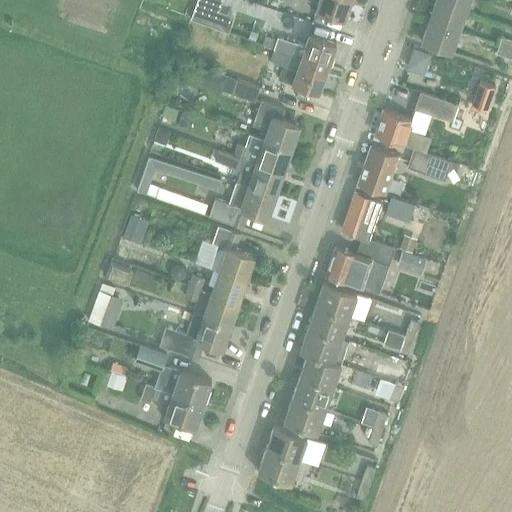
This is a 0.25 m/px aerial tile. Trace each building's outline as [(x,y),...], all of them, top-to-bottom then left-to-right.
[(198,0),(192,20),(213,28),(221,0),(198,0)] [(319,0),(316,11),(344,20),(350,0),(319,0)] [(429,21),(459,31),(466,11),(436,0),(429,21)] [(435,0),(436,0),(466,11),(469,0),(435,0)] [(452,52),(459,31),(429,21),(421,42),(452,52)] [(336,43),(317,36),(310,33),(306,47),(265,33),(261,45),(275,49),(327,68),(336,43)] [(511,57),(511,39),(502,36),(496,53),(511,58),(511,57)] [(318,93),(327,68),(275,49),(271,60),(298,69),(293,84),(318,93)] [(428,54),(414,50),(409,67),(422,71),(428,54)] [(237,79),(232,92),(254,100),(259,87),(237,79)] [(479,81),(472,104),(488,109),(495,86),(479,81)] [(511,85),(498,82),(491,106),(509,111),(511,101),(511,85)] [(414,108),(452,121),(458,105),(420,91),(414,108)] [(268,131),(264,140),(290,149),(298,126),(280,120),(284,109),(261,101),(252,126),(268,131)] [(431,137),(408,129),(412,118),(383,108),(374,134),(414,148),(426,152),(431,137)] [(158,128),(154,140),(165,144),(170,132),(158,128)] [(248,135),(245,146),(249,147),(245,159),(283,172),(290,149),(264,140),(248,135)] [(234,155),(245,159),(249,147),(238,144),(234,155)] [(399,154),(390,151),(371,145),(357,184),(385,193),(399,154)] [(451,161),(426,152),(414,148),(407,167),(445,180),(451,161)] [(214,161),(223,164),(240,170),(236,181),(275,195),(283,172),(245,159),(234,155),(218,150),(214,161)] [(221,178),(148,155),(137,191),(147,194),(155,169),(218,188),(221,178)] [(275,195),(236,181),(228,204),(215,199),(209,216),(242,228),(248,211),(267,218),(275,195)] [(341,229),(362,236),(368,239),(382,199),(355,190),(341,229)] [(158,198),(205,214),(207,206),(161,191),(158,198)] [(391,198),(385,214),(409,222),(414,206),(391,198)] [(140,218),(132,215),(131,215),(123,235),(132,238),(140,218)] [(148,216),(142,234),(157,239),(163,220),(148,216)] [(220,271),(245,280),(254,257),(235,250),(240,234),(219,226),(213,242),(218,244),(209,267),(220,271)] [(326,275),(361,286),(380,293),(390,264),(395,248),(368,239),(362,236),(356,253),(336,246),(326,275)] [(403,251),(398,266),(421,274),(426,259),(403,251)] [(130,268),(111,261),(105,276),(113,279),(115,273),(126,277),(130,268)] [(181,280),(190,283),(189,286),(201,290),(205,277),(184,270),(181,280)] [(245,280),(220,271),(217,280),(212,294),(238,302),(245,280)] [(315,305),(349,316),(357,293),(323,282),(315,305)] [(122,298),(113,295),(115,287),(102,283),(100,290),(99,290),(88,322),(112,329),(122,298)] [(197,300),(201,290),(189,286),(186,296),(197,300)] [(212,294),(205,315),(230,324),(238,302),(212,294)] [(307,327),(341,339),(349,316),(315,305),(307,327)] [(166,327),(160,345),(197,359),(203,342),(222,348),(230,324),(205,315),(205,316),(193,312),(185,334),(166,327)] [(410,319),(405,335),(413,338),(419,322),(410,319)] [(307,353),(333,361),(341,339),(307,327),(300,350),(307,353)] [(399,351),(407,354),(408,354),(413,338),(405,335),(399,351)] [(75,352),(83,355),(89,339),(81,336),(75,352)] [(166,354),(140,345),(135,361),(160,369),(154,386),(203,403),(211,381),(180,370),(180,371),(162,365),(166,354)] [(366,359),(384,362),(386,348),(369,346),(366,359)] [(299,375),(333,387),(341,364),(333,361),(307,353),(299,375)] [(110,369),(127,375),(130,368),(113,362),(110,369)] [(398,372),(395,383),(403,386),(409,370),(403,368),(400,367),(398,372)] [(110,373),(106,384),(119,389),(124,376),(111,371),(110,373)] [(325,410),(333,387),(299,375),(291,398),(325,410)] [(152,397),(169,403),(164,416),(195,427),(203,403),(154,386),(145,383),(140,399),(150,402),(152,397)] [(389,399),(398,402),(403,386),(395,383),(389,399)] [(317,433),(325,410),(291,398),(283,421),(317,433)] [(379,411),(373,426),(382,429),(387,414),(379,411)] [(368,442),(376,445),(382,429),(373,426),(368,424),(364,435),(370,437),(368,442)] [(307,437),(292,432),(273,425),(266,448),(299,460),(307,437)] [(291,483),(299,460),(266,448),(258,471),(291,483)] [(375,468),(366,465),(356,496),(364,499),(375,468)]
